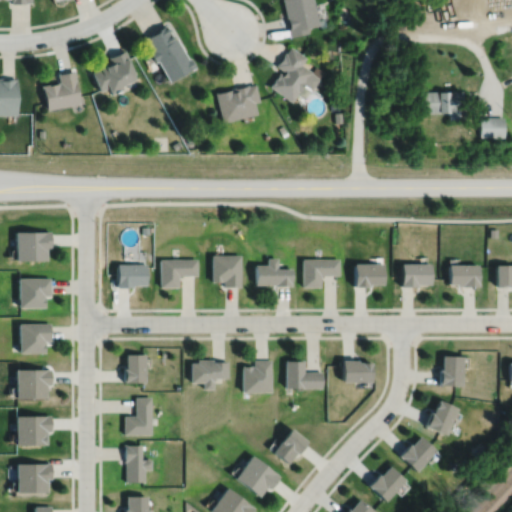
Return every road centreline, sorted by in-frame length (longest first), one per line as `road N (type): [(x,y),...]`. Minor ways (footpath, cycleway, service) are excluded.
road 1 (tertiary): [(0,185),(511,185)]
road 2 (residential): [(511,321),(85,322)]
road 3 (residential): [(85,186),(85,511)]
road 4 (residential): [(293,511),(391,402),(400,321)]
road 5 (residential): [(0,40),(68,32),(129,0)]
